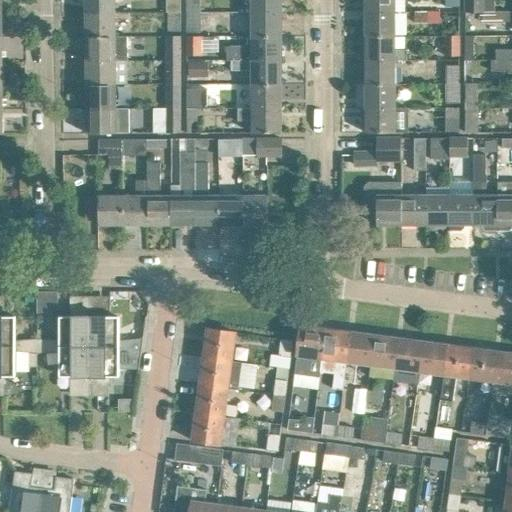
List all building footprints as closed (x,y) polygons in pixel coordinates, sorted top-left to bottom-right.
[(116,13),(115,0),(85,0),(86,13),(116,13)] [(180,0),(168,0),(168,12),(181,12),(180,0)] [(200,0),(186,0),(187,13),(201,13),(200,0)] [(282,13),(281,0),(251,0),(252,13),(282,13)] [(396,12),(395,0),(365,0),(365,12),(396,12)] [(465,0),(466,12),(484,12),(483,0),(465,0)] [(181,12),(168,12),(168,31),(181,31),(181,12)] [(396,36),(396,12),(365,12),(366,36),(396,36)] [(427,12),(412,12),(412,22),(427,22),(427,12)] [(494,12),(484,12),(484,22),(508,22),(508,12),(494,12)] [(116,37),(116,13),(86,13),(86,37),(116,37)] [(201,33),(201,13),(187,13),(187,33),(201,33)] [(282,37),(282,13),(252,13),(252,37),(282,37)] [(181,36),(165,36),(165,61),(181,61),(181,36)] [(203,36),(187,37),(187,56),(203,55),(203,36)] [(396,50),(396,36),(366,36),(359,36),(359,60),(366,60),(366,59),(396,60),(407,60),(407,49),(396,50)] [(460,36),(445,36),(445,55),(460,55),(460,36)] [(474,36),(466,36),(466,61),(474,61),(474,36)] [(128,37),(116,37),(86,37),(86,61),(128,61),(128,60),(129,60),(128,37)] [(282,61),(282,37),(252,37),(248,37),(248,47),(228,47),(228,60),(232,60),(232,61),(282,61)] [(511,59),(511,49),(497,50),(497,60),(511,59)] [(396,83),(396,60),(366,59),(366,60),(366,83),(396,83)] [(511,59),(497,60),(492,60),(492,69),(510,69),(510,73),(511,72),(511,59)] [(128,85),(128,61),(86,61),(86,85),(117,85),(128,85)] [(181,85),(181,61),(165,61),(165,85),(181,85)] [(282,85),(282,61),(232,61),(232,70),(252,70),(252,85),(282,85)] [(460,66),(446,66),(446,84),(460,84),(460,66)] [(204,74),(187,74),(187,84),(204,84),(204,74)] [(396,107),(396,83),(366,83),(366,107),(396,107)] [(477,83),(466,83),(467,107),(478,108),(477,83)] [(460,103),(460,84),(446,84),(446,103),(460,103)] [(117,109),(117,85),(86,85),(87,109),(117,109)] [(181,108),(181,85),(165,85),(165,108),(181,108)] [(282,109),(282,85),(252,85),(252,109),(282,109)] [(197,96),(187,96),(187,108),(198,108),(197,96)] [(396,132),(396,107),(366,107),(366,132),(396,132)] [(478,132),(478,108),(467,107),(467,132),(478,132)] [(181,131),(181,108),(165,108),(166,131),(181,131)] [(198,121),(198,108),(187,108),(188,122),(198,121)] [(282,133),(282,109),(252,109),(238,108),(238,121),(252,121),(252,133),(282,133)] [(129,109),(117,109),(87,109),(87,133),(130,133),(129,109)] [(243,138),(231,138),(231,156),(243,156),(243,155),(243,138)] [(282,150),(282,138),(243,138),(243,155),(268,155),(276,155),(281,155),(281,150),(282,150)] [(401,138),(376,138),(377,160),(401,159),(401,138)] [(426,138),(415,138),(416,170),(426,170),(426,138)] [(450,159),(450,157),(450,138),(431,138),(431,159),(450,159)] [(469,138),(450,138),(450,157),(469,157),(469,138)] [(511,147),(511,138),(502,138),(502,147),(511,147)] [(209,147),(209,139),(195,139),(195,147),(209,147)] [(123,155),(123,140),(98,140),(98,153),(110,153),(110,168),(123,168),(123,155)] [(147,155),(147,148),(147,140),(123,140),(123,155),(147,155)] [(167,140),(147,140),(147,148),(167,148),(167,140)] [(195,225),(195,162),(195,153),(181,153),(181,195),(171,195),(171,225),(195,225)] [(474,155),(474,195),(474,224),(483,224),(483,227),(486,230),(496,230),(496,231),(498,231),(498,195),(487,195),(487,175),(486,175),(486,155),(474,155)] [(147,162),(147,181),(148,225),(171,225),(171,195),(162,195),(162,162),(147,162)] [(208,162),(195,162),(195,225),(219,225),(219,195),(208,195),(208,162)] [(148,225),(147,181),(136,181),(136,195),(123,195),(123,225),(148,225)] [(402,224),(402,195),(402,183),(369,183),(365,187),(365,208),(369,212),(377,212),(377,224),(402,224)] [(268,225),(268,195),(254,195),(253,190),(243,190),(244,195),(243,195),(243,225),(268,225)] [(511,194),(498,195),(498,231),(499,231),(499,230),(510,230),(511,227),(511,194)] [(123,225),(123,195),(99,195),(99,225),(123,225)] [(243,225),(243,195),(219,195),(219,225),(243,225)] [(426,224),(426,195),(402,195),(402,224),(426,224)] [(450,224),(450,195),(426,195),(426,224),(450,224)] [(474,224),(474,195),(450,195),(450,224),(450,231),(451,231),(451,230),(461,230),(464,227),(464,224),(474,224)] [(37,292),(27,292),(27,302),(37,302),(37,292)] [(47,292),(37,292),(37,302),(37,313),(47,313),(47,306),(47,292)] [(89,346),(89,299),(80,299),(80,316),(70,316),(60,316),(60,340),(60,346),(89,346)] [(118,340),(119,316),(109,316),(98,316),(98,299),(89,299),(89,346),(118,346),(118,340)] [(15,340),(15,316),(5,316),(0,315),(0,345),(14,346),(14,340),(15,340)] [(320,372),(322,358),(326,329),(301,325),(294,374),(319,377),(320,372)] [(233,352),(236,332),(208,328),(204,356),(232,360),(233,352)] [(343,390),(346,361),(350,332),(326,329),(322,358),(320,372),(335,374),(333,389),(343,390)] [(371,364),(375,335),(350,332),(346,361),(371,364)] [(395,367),(399,338),(375,335),(371,364),(395,367)] [(37,353),(37,338),(27,339),(27,352),(37,353)] [(48,352),(48,339),(41,338),(37,338),(37,353),(48,352)] [(141,354),(143,338),(131,339),(131,353),(141,354)] [(420,371),(424,342),(399,338),(395,367),(420,371)] [(37,366),(37,353),(27,352),(27,339),(15,340),(14,340),(14,346),(0,345),(0,375),(5,375),(15,375),(15,371),(29,371),(29,366),(37,366)] [(89,392),(89,346),(60,346),(60,340),(48,339),(48,352),(60,351),(60,375),(70,375),(80,375),(80,392),(89,392)] [(139,368),(141,354),(131,353),(131,339),(118,340),(118,346),(89,346),(89,392),(98,392),(98,375),(109,375),(119,375),(118,368),(139,368)] [(294,341),(281,339),(279,355),(292,357),(294,341)] [(444,374),(448,345),(424,342),(420,371),(444,374)] [(469,377),(472,348),(448,345),(444,374),(441,399),(453,401),(456,375),(469,377)] [(493,380),(497,351),(472,348),(469,377),(493,380)] [(511,382),(511,353),(497,351),(493,380),(511,382)] [(242,361),(232,360),(204,356),(200,384),(228,388),(238,389),(242,361)] [(288,381),(276,379),(274,394),(286,396),(288,381)] [(224,416),(228,388),(200,384),(196,412),(224,416)] [(284,413),(286,396),(274,394),(271,412),(284,413)] [(221,444),(224,416),(196,412),(192,440),(221,444)] [(371,429),(362,428),(361,440),(385,443),(387,431),(388,418),(372,416),(371,429)] [(311,433),(313,422),(289,419),(287,430),(311,433)] [(486,435),(487,423),(472,421),(471,433),(486,435)] [(321,435),(337,437),(339,425),(323,423),(321,435)] [(504,425),(487,423),(486,435),(502,437),(504,425)] [(361,440),(362,428),(339,425),(337,437),(361,440)] [(436,428),(435,438),(433,449),(449,451),(451,430),(436,428)] [(403,433),(387,431),(385,443),(402,445),(403,433)] [(281,435),(269,433),(267,450),(279,452),(281,435)] [(433,449),(435,438),(419,436),(417,447),(433,449)] [(299,450),(301,439),(287,437),(286,448),(299,450)] [(465,467),(469,439),(457,437),(453,465),(465,467)] [(318,441),(301,439),(299,450),(317,453),(318,441)] [(348,457),(349,446),(334,443),(332,455),(348,457)] [(511,473),(511,444),(501,443),(498,471),(510,473),(511,473)] [(221,465),(222,461),(224,450),(200,446),(198,462),(221,465)] [(364,459),(365,448),(349,446),(348,457),(364,459)] [(247,464),(249,453),(224,450),(222,461),(247,464)] [(397,463),(398,452),(385,450),(383,461),(397,463)] [(424,455),(398,452),(397,463),(414,465),(413,474),(421,475),(424,455)] [(265,455),(249,453),(247,464),(263,466),(265,455)] [(444,486),(448,459),(432,457),(428,484),(444,486)] [(39,511),(43,488),(31,486),(33,474),(33,473),(15,470),(9,511),(39,511)] [(69,511),(74,478),(56,476),(56,477),(54,489),(43,488),(39,511),(69,511)] [(461,495),(463,479),(451,477),(449,493),(461,495)] [(216,511),(217,504),(205,502),(207,489),(177,486),(174,511),(216,511)] [(340,511),(343,496),(330,495),(330,491),(319,489),(318,501),(317,501),(315,511),(340,511)] [(459,510),(461,495),(449,493),(447,509),(459,510)]
